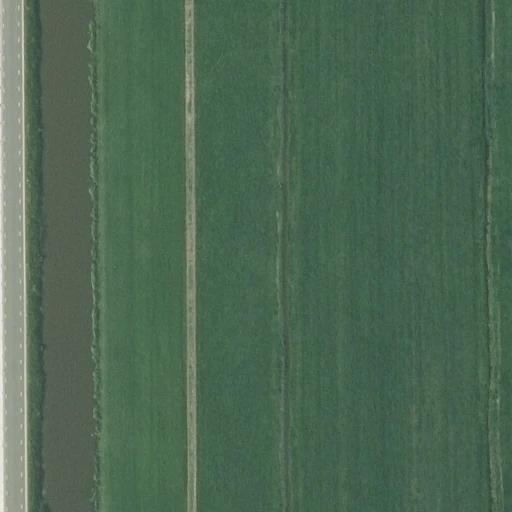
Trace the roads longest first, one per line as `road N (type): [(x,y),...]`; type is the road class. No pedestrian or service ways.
road 1 (tertiary): [(20,511),(16,0)]
road 2 (track): [(192,511),(189,0)]
